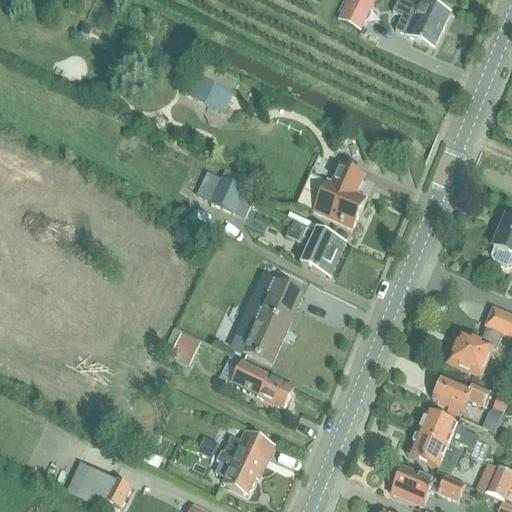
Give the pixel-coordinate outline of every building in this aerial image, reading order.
[(349,0),(338,24),(339,24),(360,34),(376,2),(372,0),(349,0)] [(395,34),(434,52),(450,17),(410,0),(398,0),(392,16),(401,20),(395,34)] [(197,80),(188,99),(223,116),(233,98),(197,80)] [(368,203),(356,198),(359,192),(360,193),(365,180),(342,169),(333,188),(329,186),(315,217),(354,234),(368,203)] [(204,200),(213,204),(211,208),(234,219),(246,193),(222,182),(218,191),(200,181),(191,198),(202,204),(204,200)] [(511,268),(511,225),(505,223),(493,251),(496,252),(492,259),(495,265),(507,270),(511,268)] [(302,269),(331,282),(333,282),(348,248),(294,225),(287,241),(310,251),(302,269)] [(251,307),(232,349),(244,355),(272,368),(305,298),(276,284),(263,313),(251,307)] [(488,332),(481,347),(462,338),(448,368),(480,382),(493,354),(496,356),(503,339),(511,343),(511,321),(494,314),(486,331),(488,332)] [(182,338),(170,361),(188,370),(200,347),(182,338)] [(217,363),(210,377),(220,382),(226,367),(217,363)] [(294,393),(252,373),(241,368),(231,388),(284,414),(294,393)] [(473,387),(470,394),(442,382),(433,404),(463,417),(468,406),(484,412),(491,394),(473,387)] [(500,398),(494,412),(504,417),(510,403),(500,398)] [(261,407),(257,414),(269,420),(272,413),(261,407)] [(427,416),(418,438),(461,457),(462,457),(448,451),(451,444),(475,453),(480,441),(465,435),(466,432),(457,428),(457,429),(427,416)] [(200,469),(211,442),(197,437),(186,464),(200,469)] [(263,468),(265,470),(274,451),(244,438),(239,447),(231,443),(223,459),(220,457),(216,466),(230,473),(223,489),(248,500),(263,468)] [(461,457),(418,438),(408,460),(439,473),(442,466),(455,472),(461,457)] [(146,457),(141,466),(156,474),(161,464),(146,457)] [(114,482),(114,483),(80,466),(65,496),(96,511),(103,511),(107,505),(120,511),(121,511),(132,492),(114,482)] [(458,508),(465,492),(445,484),(442,490),(402,473),(391,498),(422,511),(423,511),(431,496),(458,508)] [(511,480),(497,474),(485,501),(503,509),(504,507),(511,489),(511,480)]
